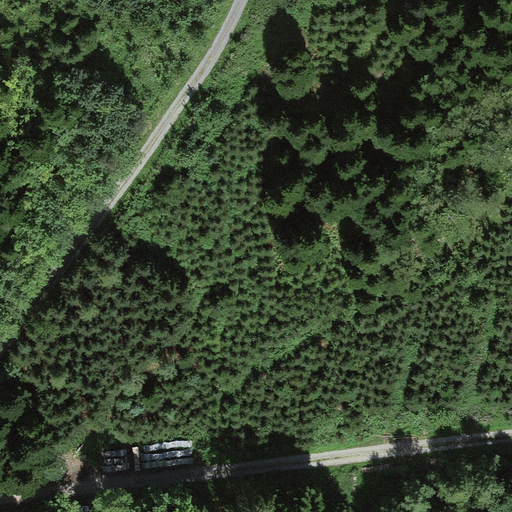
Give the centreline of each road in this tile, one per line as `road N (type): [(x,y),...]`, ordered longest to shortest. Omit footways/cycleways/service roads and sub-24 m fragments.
road 1 (track): [(511,435),(0,499)]
road 2 (track): [(240,0),(151,159),(0,349)]
